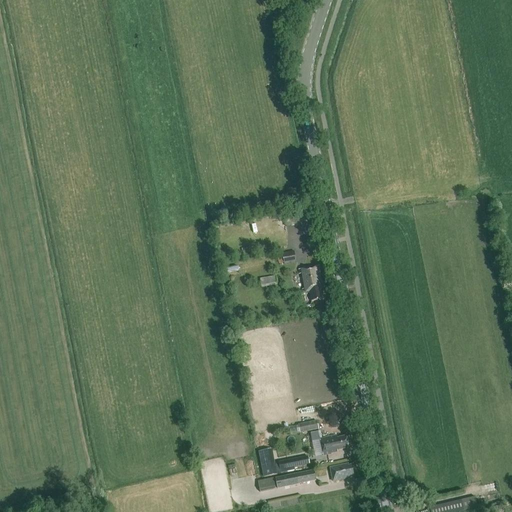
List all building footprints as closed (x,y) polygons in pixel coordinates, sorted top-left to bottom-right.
[(284,265),(296,263),(294,251),(282,253),(284,265)] [(320,288),(323,287),(319,266),(298,270),(299,275),(302,274),(304,289),(302,290),(303,294),(310,293),(311,302),(323,300),(320,288)] [(277,285),(276,276),(259,278),(261,287),(277,285)] [(316,421),(298,425),(300,433),(318,429),(316,421)] [(337,451),(348,448),(346,437),(337,438),(336,436),(320,439),(321,441),(313,440),(315,451),(322,449),(324,456),(331,454),(331,453),(338,452),(337,451)] [(258,452),(263,478),(277,475),(272,449),(258,452)] [(309,465),(307,456),(278,463),(280,472),(294,469),(294,468),(309,465)] [(350,476),(354,475),(352,466),(348,467),(348,465),(330,468),(333,482),(351,478),(350,476)] [(275,478),(277,489),(316,481),(314,470),(275,478)] [(273,479),(257,482),(259,493),(275,489),(273,479)] [(458,511),(477,508),(475,497),(429,507),(430,511),(458,511)]
